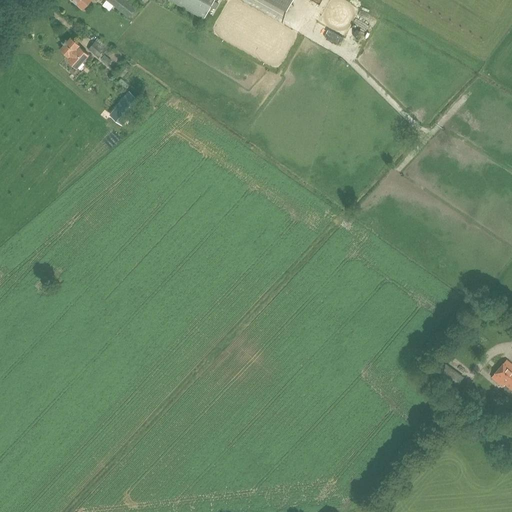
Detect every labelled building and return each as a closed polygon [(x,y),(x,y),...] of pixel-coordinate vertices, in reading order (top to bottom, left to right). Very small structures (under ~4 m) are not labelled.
[(74,1),(83,9),(90,0),(71,0),(72,1),(74,1)] [(106,0),(128,17),(136,6),(128,0),(106,0)] [(169,0),(204,19),(214,0),(169,0)] [(268,0),(279,6),(286,10),(291,0),(268,0)] [(69,60),(77,67),(88,54),(79,45),(79,44),(71,37),(61,48),(69,56),(70,55),(72,56),(69,60)] [(107,48),(96,39),(88,49),(98,58),(107,48)] [(104,54),(101,59),(107,65),(111,60),(104,54)] [(117,73),(123,77),(131,66),(125,61),(117,73)] [(110,114),(116,119),(122,125),(142,101),(129,90),(116,107),(110,114)] [(505,384),(511,389),(511,363),(507,359),(491,377),(503,386),(505,384)] [(437,376),(454,389),(462,378),(445,365),(437,376)]
